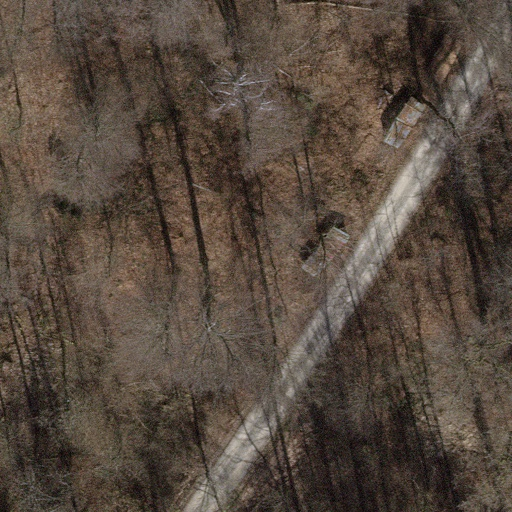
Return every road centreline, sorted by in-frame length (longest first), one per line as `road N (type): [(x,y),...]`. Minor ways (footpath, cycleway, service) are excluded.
road 1 (track): [(511,1),(247,452),(202,511)]
road 2 (track): [(290,381),(511,447)]
